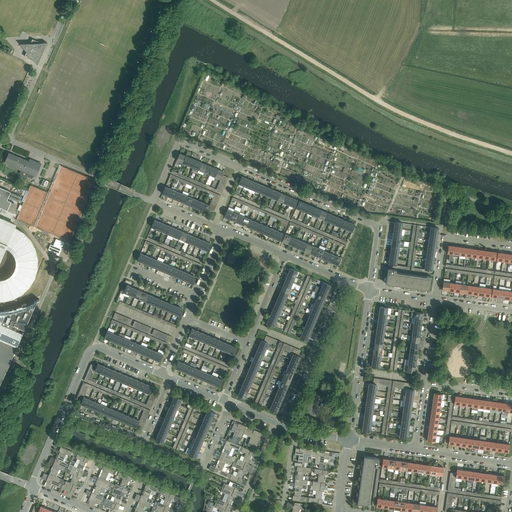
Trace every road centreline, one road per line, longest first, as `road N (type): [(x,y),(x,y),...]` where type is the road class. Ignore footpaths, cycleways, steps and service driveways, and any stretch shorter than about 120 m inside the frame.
road 1 (track): [(511,155),(396,112),(211,0)]
road 2 (residential): [(370,289),(375,225),(238,166)]
road 3 (unclassified): [(152,200),(5,140)]
road 4 (residential): [(348,439),(370,289)]
road 5 (residential): [(169,379),(142,439),(66,408)]
road 6 (residential): [(511,245),(444,241),(435,299)]
road 7 (residential): [(238,166),(179,145),(152,200)]
